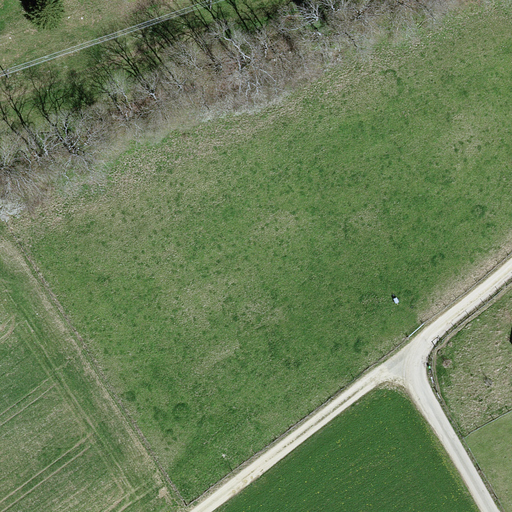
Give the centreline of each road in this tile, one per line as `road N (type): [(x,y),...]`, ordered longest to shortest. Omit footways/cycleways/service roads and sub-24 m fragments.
road 1 (track): [(207,511),(410,360),(511,267)]
road 2 (track): [(0,65),(205,0)]
road 3 (track): [(410,360),(495,511)]
